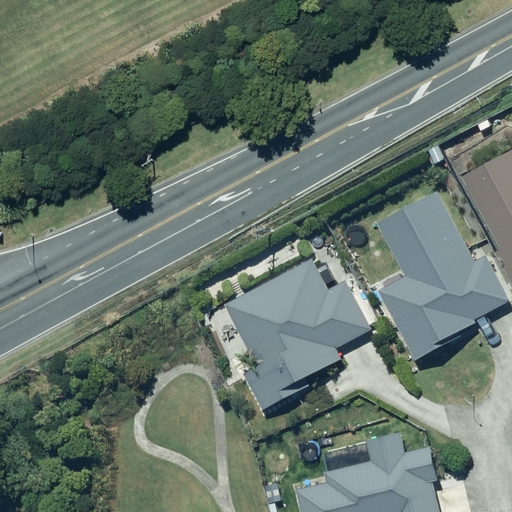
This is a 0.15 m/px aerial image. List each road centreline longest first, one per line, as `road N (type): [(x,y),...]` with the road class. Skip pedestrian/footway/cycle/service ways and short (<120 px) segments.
road 1 (primary): [(60,276),(511,32)]
road 2 (residential): [(502,511),(498,392),(511,377)]
